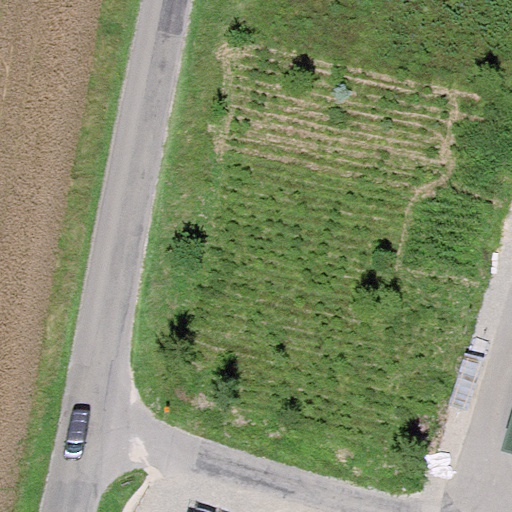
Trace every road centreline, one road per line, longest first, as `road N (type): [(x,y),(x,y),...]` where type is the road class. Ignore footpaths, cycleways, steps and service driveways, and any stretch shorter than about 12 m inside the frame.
road 1 (tertiary): [(51,511),(158,0)]
road 2 (track): [(371,511),(65,433)]
